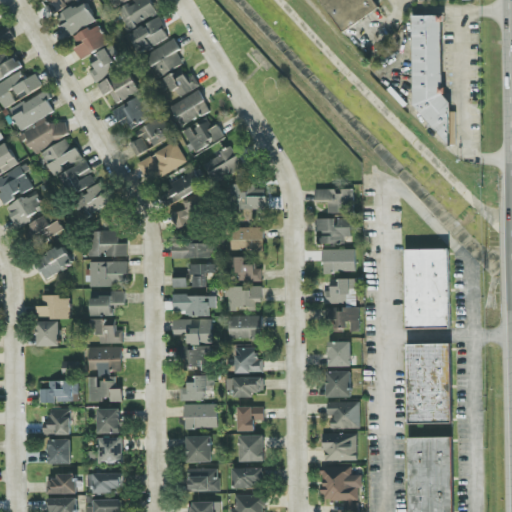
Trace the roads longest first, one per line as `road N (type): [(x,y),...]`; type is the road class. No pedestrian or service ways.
road 1 (residential): [(13,0),(145,218),(155,511)]
road 2 (residential): [(177,0),(291,191),(298,511)]
road 3 (residential): [(15,511),(13,287),(0,248)]
